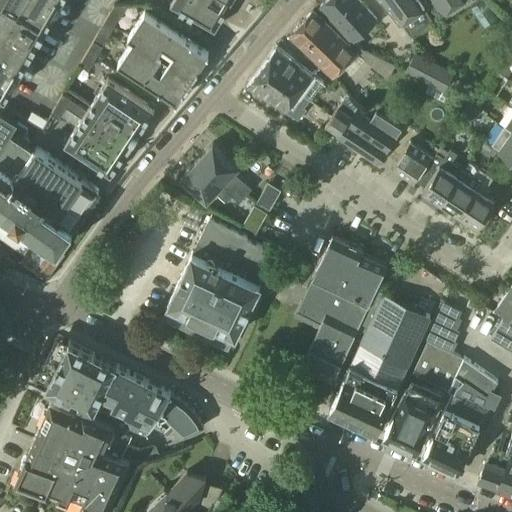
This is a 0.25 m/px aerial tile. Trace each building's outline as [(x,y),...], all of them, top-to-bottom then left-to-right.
[(171,0),(171,1),(216,27),(231,0),(0,0),(0,89),(6,93),(23,64),(27,67),(31,67),(34,65),(34,61),(32,58),(28,56),(60,0),(62,0),(65,1),(69,2),(71,0),(171,0)] [(354,40),(377,19),(360,0),(326,0),(321,5),(354,40)] [(407,33),(434,13),(428,4),(429,3),(426,0),(383,0),(400,24),(407,33)] [(435,0),(447,16),(471,0),(435,0)] [(89,67),(127,2),(120,3),(114,3),(100,28),(91,44),(80,62),(89,67)] [(128,34),(133,38),(118,61),(177,100),(184,89),(199,67),(199,66),(209,51),(145,9),(128,34)] [(334,74),(356,52),(313,10),(291,33),(334,74)] [(301,91),(314,74),(278,47),(261,68),(259,71),(274,82),(279,77),(300,92),(301,91)] [(417,51),(407,70),(448,91),(458,72),(417,51)] [(506,66),(502,71),(507,76),(511,70),(506,66)] [(259,71),(249,84),(286,111),(287,110),(298,118),(306,108),(304,107),(305,106),(310,99),(301,91),(300,92),(279,77),(274,82),(259,71)] [(155,107),(108,76),(64,142),(111,173),(128,147),(128,148),(146,120),(155,107)] [(348,90),(339,104),(353,114),(358,107),(359,105),(348,90)] [(58,112),(71,115),(76,94),(63,91),(58,112)] [(339,134),(353,114),(339,104),(325,125),(339,134)] [(340,135),(339,136),(360,150),(379,163),(381,160),(402,128),(383,115),(376,110),(372,116),(358,107),(357,108),(353,114),(339,134),(340,135)] [(37,146),(36,147),(11,131),(18,121),(0,109),(0,220),(32,242),(22,258),(48,275),(65,250),(61,247),(100,187),(37,146)] [(465,112),(459,121),(468,127),(474,118),(465,112)] [(511,130),(504,125),(492,144),(511,156),(511,130)] [(433,154),(410,139),(391,167),(414,182),(416,179),(421,182),(439,152),(437,151),(435,154),(433,153),(433,154)] [(236,174),(234,172),(240,165),(214,141),(198,159),(230,187),(237,180),(249,190),(252,186),(237,173),(236,174)] [(452,160),(458,151),(451,147),(445,156),(439,152),(421,182),(428,187),(426,189),(444,201),(466,169),(452,160)] [(208,200),(216,191),(226,200),(232,193),(240,200),(249,190),(237,180),(230,187),(198,159),(182,176),(208,200)] [(463,214),(490,173),(480,167),(475,174),(466,169),(444,201),(463,214)] [(480,187),(463,214),(478,224),(495,200),(487,195),(492,186),(489,184),(494,175),(490,173),(480,187)] [(271,179),(260,200),(274,207),(285,186),(271,179)] [(260,282),(275,249),(247,236),(249,233),(210,215),(168,302),(170,303),(164,316),(227,346),(234,333),(236,334),(261,282),(260,282)] [(249,216),(244,224),(256,230),(261,222),(249,216)] [(359,325),(387,264),(361,252),(364,248),(334,234),(296,315),(319,326),(301,364),(333,379),(359,325)] [(511,284),(500,303),(511,311),(511,284)] [(385,291),(347,373),(331,409),(378,430),(399,384),(432,312),(413,303),(385,291)] [(511,348),(511,319),(504,315),(491,336),(511,348)] [(456,372),(464,355),(428,338),(413,371),(448,388),(449,388),(456,373),(456,372)] [(184,436),(204,425),(201,416),(195,408),(188,401),(180,396),(169,388),(169,387),(69,339),(47,384),(147,433),(154,419),(169,433),(175,427),(184,436)] [(449,388),(453,390),(487,405),(491,407),(503,384),(497,380),(498,379),(464,355),(456,372),(456,373),(449,388)] [(437,401),(442,391),(434,387),(429,397),(407,387),(387,430),(388,435),(414,447),(419,445),(439,402),(437,401)] [(428,454),(459,468),(465,455),(467,457),(473,443),(472,442),(481,422),(480,421),(487,405),(453,390),(447,405),(426,449),(428,454)] [(51,396),(17,477),(98,511),(107,511),(129,460),(103,448),(108,436),(115,420),(83,407),(82,409),(51,396)] [(127,444),(108,436),(103,448),(129,460),(136,463),(159,454),(156,444),(140,450),(127,444)] [(507,449),(495,445),(488,456),(487,457),(480,477),(511,488),(511,449),(507,448),(507,449)] [(209,511),(218,500),(223,486),(204,481),(206,476),(187,470),(148,511),(209,511)]
